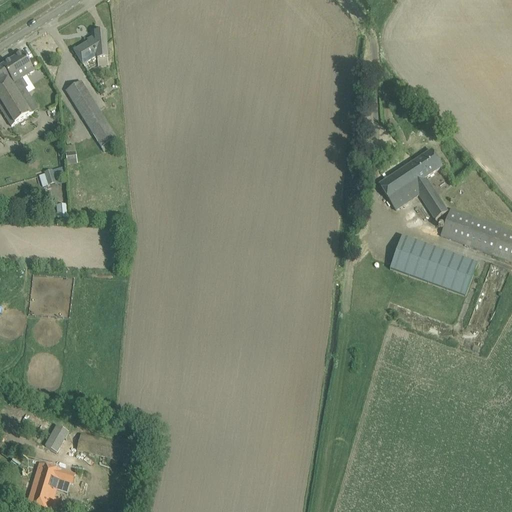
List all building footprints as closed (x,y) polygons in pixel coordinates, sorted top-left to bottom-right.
[(108,59),(107,43),(106,33),(96,34),(96,39),(74,52),(83,66),(97,58),(98,60),(108,59)] [(34,72),(28,62),(23,54),(0,67),(0,108),(12,128),(33,114),(23,99),(27,96),(24,90),(27,88),(22,80),(34,72)] [(117,140),(81,83),(66,92),(102,149),(117,140)] [(64,148),(66,166),(77,165),(76,147),(64,148)] [(448,212),(427,179),(443,169),(431,152),(379,186),(385,194),(392,206),(396,213),(420,198),(435,221),(448,212)] [(56,184),(52,171),(44,173),(48,187),(56,184)] [(67,219),(66,206),(57,206),(59,219),(67,219)] [(442,238),(511,264),(511,232),(452,211),(442,238)] [(478,265),(403,237),(390,271),(466,298),(478,265)] [(46,448),(57,454),(69,433),(67,432),(71,425),(62,420),(46,448)] [(77,452),(141,467),(145,450),(81,435),(77,452)] [(75,476),(50,469),(41,466),(29,505),(53,511),(57,500),(54,500),(59,482),(72,486),(75,476)]
